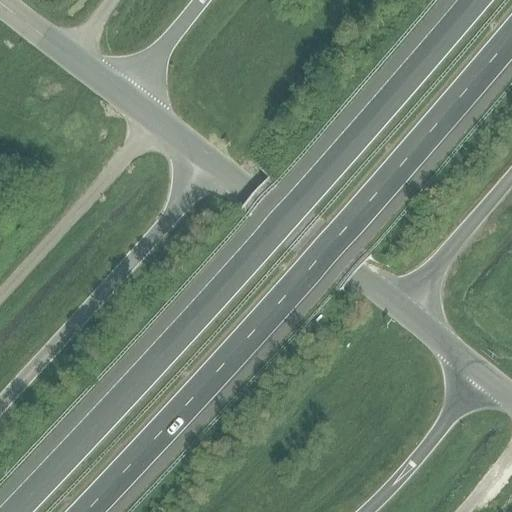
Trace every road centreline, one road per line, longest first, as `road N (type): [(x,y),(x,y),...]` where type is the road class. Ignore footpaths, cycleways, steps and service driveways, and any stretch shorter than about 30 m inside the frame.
road 1 (motorway): [(466,0),(0,507)]
road 2 (motorway): [(84,511),(259,331),(511,34)]
road 3 (motorway): [(213,165),(0,401)]
road 4 (secondary): [(404,311),(213,165)]
road 5 (unclassified): [(0,295),(157,123)]
road 6 (motorway): [(367,511),(482,375)]
road 7 (motorway): [(404,311),(511,169)]
road 8 (motorway): [(202,0),(121,96)]
